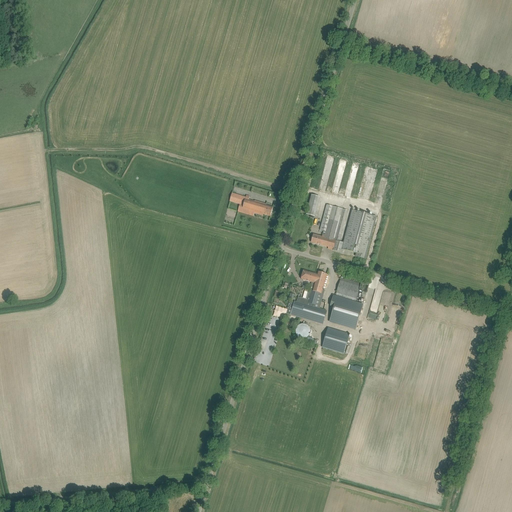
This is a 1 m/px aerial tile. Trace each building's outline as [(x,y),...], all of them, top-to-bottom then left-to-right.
[(230,201),(240,204),(238,211),(253,216),(254,213),(263,215),(264,214),(271,216),(273,208),(266,206),(266,204),(255,201),(254,202),(249,200),(250,197),(233,192),(230,201)] [(314,216),(320,197),(312,195),(306,214),(314,216)] [(347,211),(332,206),(327,205),(320,230),(326,232),(324,237),(322,237),(323,236),(322,236),(322,237),(314,235),(312,242),(329,247),(328,249),(341,253),(342,249),(356,253),(355,256),(365,259),(377,217),(353,211),(343,243),(339,242),(347,211)] [(309,301),(309,303),(316,305),(319,293),(321,294),(327,274),(318,272),(317,274),(304,270),(301,279),(315,283),(309,301)] [(337,293),(356,299),(360,287),(340,281),(337,293)] [(309,303),(309,301),(298,298),(297,302),(295,302),(291,314),(323,324),(327,312),(308,306),(309,303)] [(356,329),(363,305),(337,298),(330,321),(356,329)] [(306,339),(310,328),(299,323),(295,334),(306,339)] [(344,354),(350,334),(328,328),(322,348),(344,354)] [(383,371),(391,339),(382,337),(377,358),(375,358),(372,369),(383,371)]
